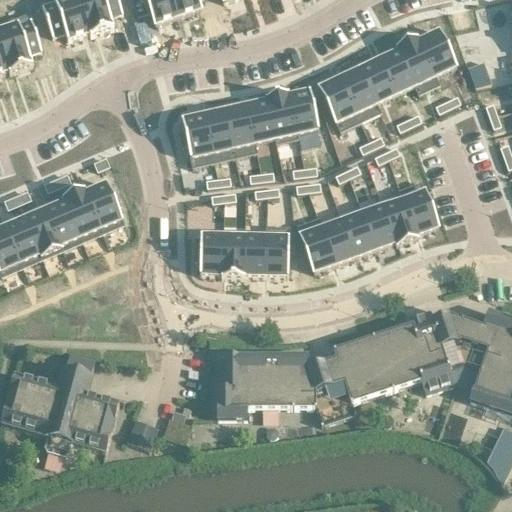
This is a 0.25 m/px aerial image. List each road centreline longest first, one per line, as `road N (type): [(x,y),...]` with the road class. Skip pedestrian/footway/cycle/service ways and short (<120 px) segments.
road 1 (residential): [(496,269),(434,276),(295,322),(183,310)]
road 2 (residential): [(360,0),(293,35),(218,56),(176,58),(115,80)]
road 3 (residential): [(183,310),(162,281),(154,173),(115,80)]
road 4 (residential): [(115,80),(0,144)]
